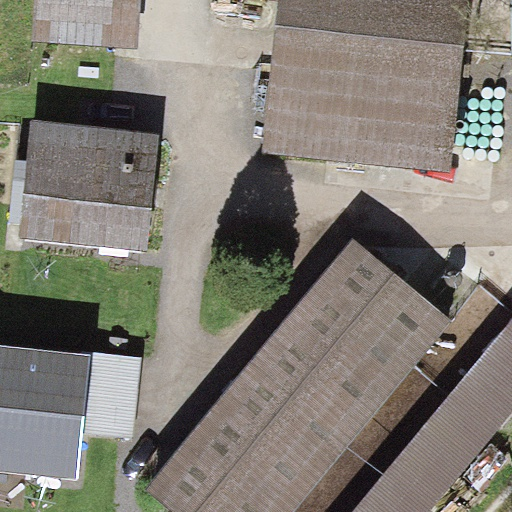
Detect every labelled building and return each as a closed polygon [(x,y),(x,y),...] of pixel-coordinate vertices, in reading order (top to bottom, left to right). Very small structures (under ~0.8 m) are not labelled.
[(35,0),(32,50),(138,57),(141,0),(35,0)] [(451,180),(468,0),(216,0),(279,6),(263,161),(451,180)] [(99,93),(108,70),(86,61),(76,83),(99,93)] [(7,248),(148,261),(159,140),(31,127),(27,170),(15,168),(7,248)] [(302,511),(454,330),(356,249),(145,501),(158,511),(302,511)] [(436,511),(511,420),(511,329),(360,511),(436,511)] [(135,444),(144,361),(81,354),(80,365),(0,357),(0,483),(79,491),(84,439),(135,444)]
